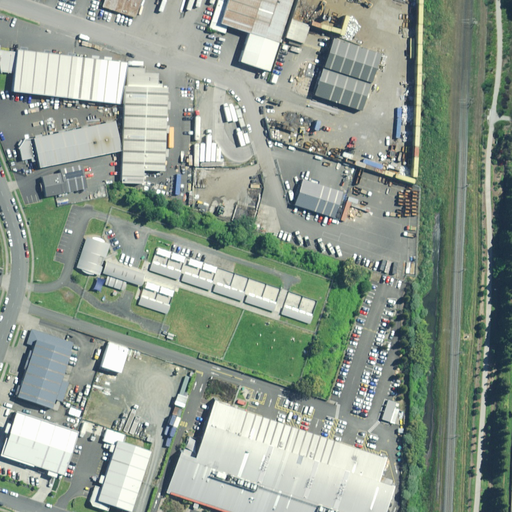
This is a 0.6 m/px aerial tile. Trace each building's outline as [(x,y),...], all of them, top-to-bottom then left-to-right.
[(102,0),(100,7),(133,18),(138,0),(102,0)] [(289,0),(224,0),(217,24),(245,34),(236,62),(265,72),(289,0)] [(307,27),(288,20),(282,38),(301,44),(307,27)] [(377,55),(329,39),(319,69),(367,85),(377,55)] [(13,53),(0,51),(0,71),(11,73),(8,92),(115,105),(123,64),(13,51),(13,53)] [(141,69),(126,69),(126,87),(121,87),(118,184),(139,185),(140,172),(161,173),(164,88),(154,88),(154,75),(141,74),(141,69)] [(367,85),(319,69),(310,96),(359,112),(367,85)] [(111,123),(30,139),(35,162),(36,169),(117,152),(111,123)] [(35,162),(30,139),(22,141),(16,149),(19,161),(28,159),(29,164),(35,162)] [(328,147),(320,144),(316,153),(324,157),(328,147)] [(57,174),(39,178),(43,198),(84,189),(79,166),(57,171),(57,174)] [(339,191),(299,178),(291,203),(331,216),(339,191)] [(108,244),(85,236),(75,267),(98,275),(101,266),(94,264),(97,255),(104,257),(108,244)] [(144,273),(105,261),(101,273),(107,275),(104,284),(122,290),(125,281),(140,286),(144,273)] [(180,272),(151,262),(149,270),(177,279),(180,272)] [(212,282),(183,273),(181,281),(209,290),(212,282)] [(243,293),(215,283),(212,291),(241,301),(243,293)] [(275,304),(247,294),(244,301),(273,311),(275,304)] [(168,306),(139,296),(137,304),(166,313),(168,306)] [(312,315),(283,306),(281,314),(309,323),(312,315)] [(72,342),(30,328),(25,343),(31,345),(13,396),(48,408),(51,398),(59,401),(65,383),(59,381),(72,342)] [(145,367),(144,371),(150,373),(155,358),(149,356),(145,367)] [(374,481),(382,458),(213,401),(211,400),(191,459),(177,454),(177,453),(176,452),(162,493),(167,495),(168,492),(227,511),(381,511),(389,486),(374,481)] [(175,405),(172,414),(180,416),(183,408),(175,405)] [(76,431),(15,410),(1,453),(62,474),(76,431)] [(147,451),(114,440),(94,501),(127,511),(147,451)]
